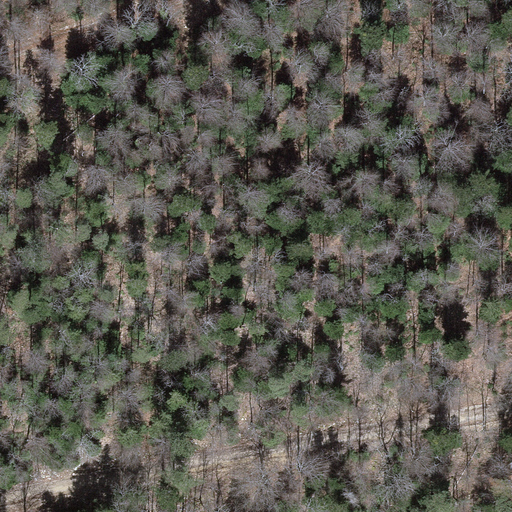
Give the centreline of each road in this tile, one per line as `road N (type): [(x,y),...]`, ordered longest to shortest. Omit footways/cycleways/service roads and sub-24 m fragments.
road 1 (track): [(511,403),(0,497)]
road 2 (track): [(0,53),(162,0)]
